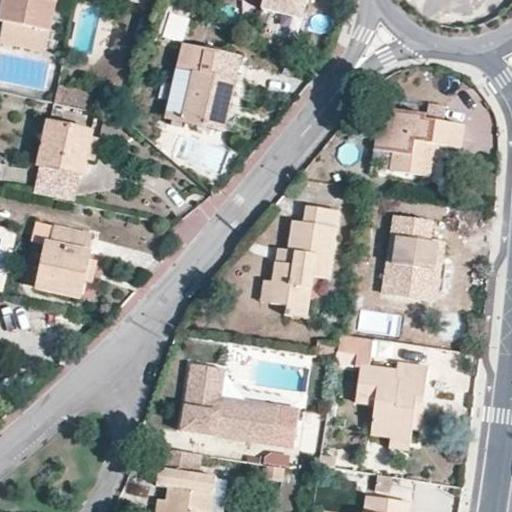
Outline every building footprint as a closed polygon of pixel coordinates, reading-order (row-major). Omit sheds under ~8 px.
[(4,0),(1,15),(50,34),(56,0),(4,0)] [(262,0),(260,8),(302,18),(305,0),(262,0)] [(236,59),(179,52),(163,114),(222,127),(236,59)] [(427,112),(394,112),(392,127),(378,127),(376,150),(397,153),(395,170),(429,173),(433,143),(461,150),(466,126),(427,119),(427,112)] [(86,134),(46,123),(34,166),(74,177),(86,134)] [(337,209),(306,206),(305,225),(291,225),(289,264),(277,260),(273,303),(283,302),(294,307),(307,308),(312,275),(328,279),(337,209)] [(400,220),(384,293),(429,302),(444,230),(400,220)] [(86,235),(46,224),(37,287),(77,297),(86,235)] [(374,403),(374,435),(417,440),(430,367),(404,364),(400,370),(374,367),(373,337),(344,335),(343,352),(359,352),(357,400),(374,403)] [(225,369),(194,367),(187,433),(236,441),(239,432),(278,439),(276,447),(299,452),(299,425),(280,421),(280,409),(242,405),(242,420),(221,413),(225,369)] [(290,466),(289,452),(267,453),(268,467),(290,466)] [(172,469),(166,511),(208,511),(210,476),(172,469)] [(366,502),(364,511),(404,511),(405,506),(366,502)]
